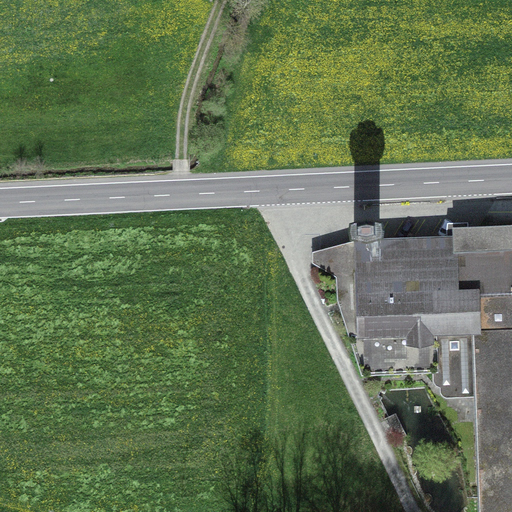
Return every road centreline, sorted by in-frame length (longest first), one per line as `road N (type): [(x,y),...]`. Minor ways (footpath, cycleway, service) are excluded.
road 1 (tertiary): [(511,183),(0,206)]
road 2 (track): [(180,177),(194,80),(223,0)]
